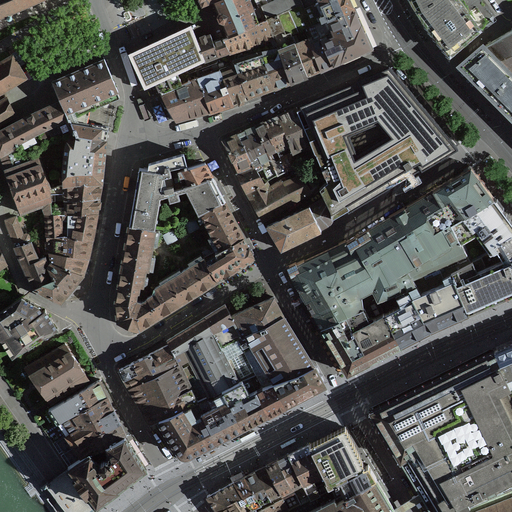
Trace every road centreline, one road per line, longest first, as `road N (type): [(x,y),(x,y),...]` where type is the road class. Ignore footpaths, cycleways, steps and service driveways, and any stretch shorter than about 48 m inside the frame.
road 1 (residential): [(151,142),(130,148),(93,317),(107,359)]
road 2 (residential): [(271,264),(465,153)]
road 3 (residential): [(179,485),(348,398)]
road 4 (residential): [(271,264),(107,359)]
road 5 (residential): [(348,398),(511,319)]
road 6 (residential): [(348,398),(271,264)]
road 7 (residential): [(201,127),(271,264)]
road 8 (residential): [(151,142),(94,0)]
road 9 (residential): [(84,511),(0,387)]
road 10 (residential): [(419,511),(348,398)]
road 11 (residential): [(408,44),(293,94)]
road 12 (residential): [(490,137),(408,44)]
road 13 (residential): [(107,359),(163,464)]
